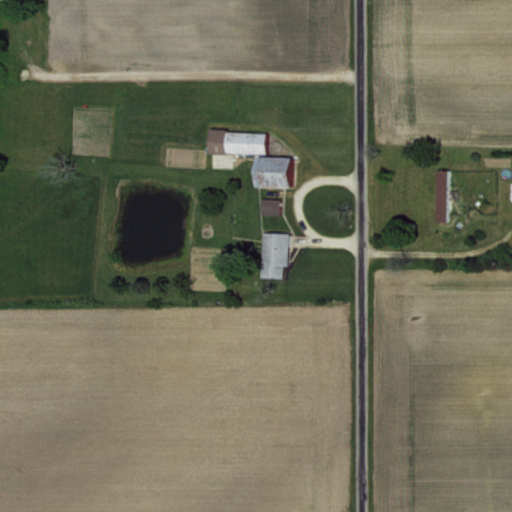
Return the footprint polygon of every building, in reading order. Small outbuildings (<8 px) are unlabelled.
[(206,129),(206,151),(267,151),(267,129),(206,129)] [(290,186),(290,155),(253,154),(252,186),(290,186)] [(448,168),(435,168),(434,220),(447,220),(448,168)] [(277,213),(277,197),(260,196),(260,212),(277,213)] [(287,263),(288,231),(261,231),(260,276),(283,276),(283,263),(287,263)]
